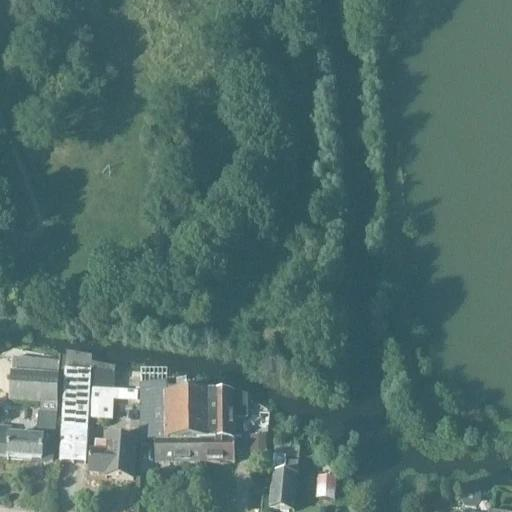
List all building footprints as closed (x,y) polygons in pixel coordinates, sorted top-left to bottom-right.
[(59,380),(65,381),(65,375),(59,374),(60,359),(32,352),(31,361),(12,359),(9,404),(57,407),(59,380)] [(65,375),(65,381),(60,464),(86,465),(89,420),(112,421),(114,378),(115,369),(91,365),(92,357),(66,352),(65,375)] [(156,465),(202,465),(202,442),(189,442),(189,396),(167,396),(167,386),(167,371),(141,364),(140,388),(141,387),(141,443),(156,443),(156,465)] [(233,396),(189,396),(189,442),(202,442),(202,465),(235,464),(234,421),(247,421),(247,398),(233,395),(233,396)] [(53,464),(55,431),(56,417),(38,415),(36,441),(11,439),(12,429),(0,428),(0,458),(8,459),(8,461),(53,464)] [(105,480),(133,482),(136,446),(95,444),(95,454),(91,454),(89,476),(105,477),(105,480)] [(275,446),(274,458),(273,475),(269,511),(279,511),(294,511),(299,465),(287,464),(287,459),(299,460),(300,449),(275,446)] [(333,501),(335,482),(319,481),(317,499),(333,501)]
